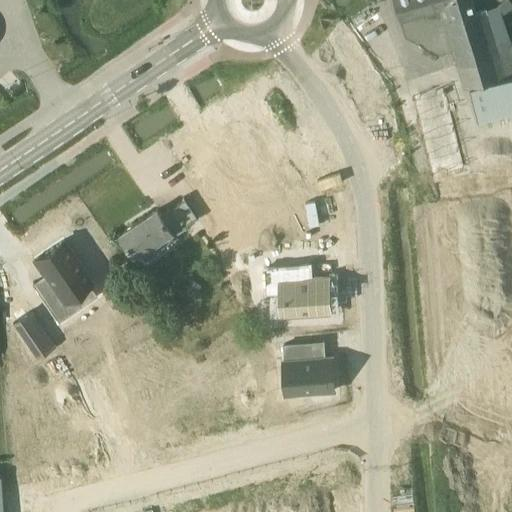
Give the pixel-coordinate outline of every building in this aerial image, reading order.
[(441,10),(469,121),(511,110),(511,63),(497,5),(472,12),(469,0),(387,0),(393,22),(441,10)] [(242,121),(204,149),(221,173),(259,146),(242,121)] [(213,177),(192,193),(205,213),(227,197),(213,177)] [(286,184),(248,211),(265,235),(302,208),(286,184)] [(227,197),(205,213),(218,233),(241,216),(227,197)] [(182,201),(162,215),(173,232),(174,234),(195,220),(182,201)] [(173,232),(162,215),(158,210),(121,234),(136,256),(173,232)] [(33,280),(32,281),(57,319),(80,303),(72,293),(90,280),(62,239),(32,259),(35,263),(37,262),(44,273),(41,275),(44,279),(36,284),(33,280)] [(306,265),(264,268),(266,294),(280,294),(281,315),(331,313),(329,278),(311,278),(311,276),(306,277),(306,265)] [(28,311),(13,321),(37,355),(51,345),(28,311)] [(285,361),(283,360),(286,395),(335,391),(333,357),(305,359),(304,343),(284,344),(285,361)] [(345,472),(302,476),(304,500),(345,496),(347,496),(345,472)] [(259,491),(249,493),(252,505),(262,503),(259,491)] [(345,496),(304,500),(305,511),(348,511),(348,505),(346,506),(345,496)] [(222,511),(220,502),(197,507),(198,511),(237,511),(237,509),(225,511),(222,511)]
